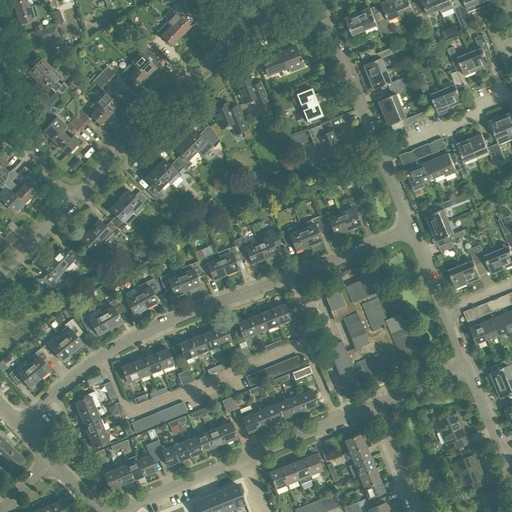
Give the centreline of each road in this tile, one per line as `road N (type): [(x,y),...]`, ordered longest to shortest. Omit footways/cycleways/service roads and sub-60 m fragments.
road 1 (residential): [(22,428),(113,349),(411,229)]
road 2 (residential): [(73,198),(237,36)]
road 3 (residential): [(382,154),(317,0)]
road 4 (residential): [(243,460),(374,404)]
road 5 (residential): [(511,103),(382,154)]
road 6 (residential): [(127,511),(243,460)]
road 7 (residential): [(73,198),(30,150),(4,97)]
